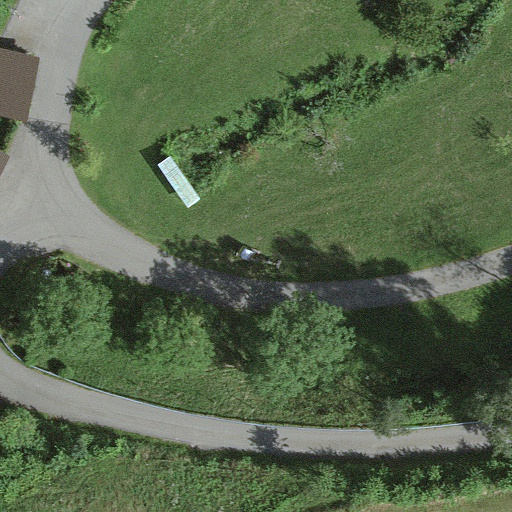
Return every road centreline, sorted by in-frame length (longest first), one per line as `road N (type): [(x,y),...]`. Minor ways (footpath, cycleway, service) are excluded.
road 1 (unclassified): [(511,257),(365,295),(293,299),(184,280),(74,228),(26,228),(0,244)]
road 2 (unclassified): [(0,371),(47,397),(278,441),(511,431)]
